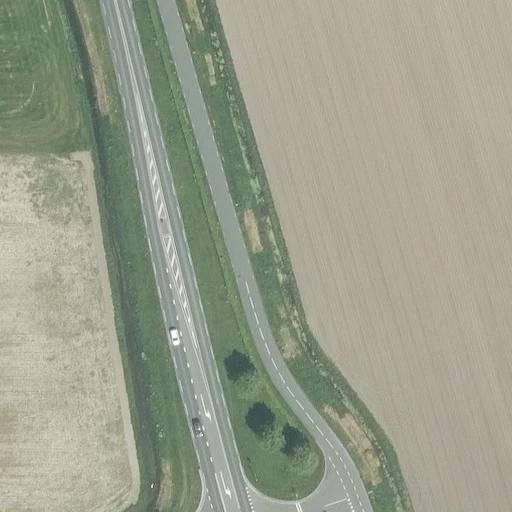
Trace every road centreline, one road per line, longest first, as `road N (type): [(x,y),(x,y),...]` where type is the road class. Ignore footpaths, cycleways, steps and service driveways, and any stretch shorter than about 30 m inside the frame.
road 1 (unclassified): [(357,495),(264,346),(164,0)]
road 2 (primary): [(245,511),(130,70)]
road 3 (primary): [(130,70),(151,222),(219,511)]
